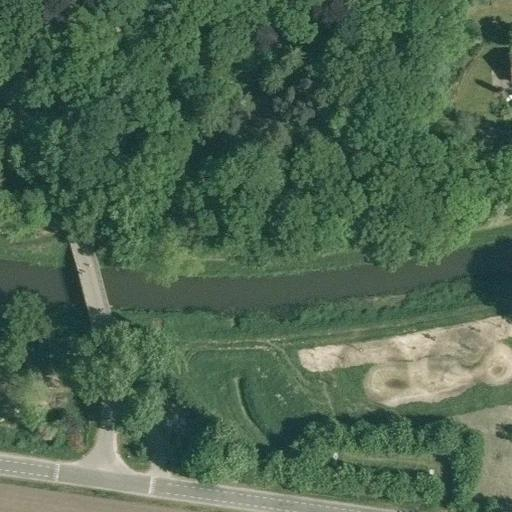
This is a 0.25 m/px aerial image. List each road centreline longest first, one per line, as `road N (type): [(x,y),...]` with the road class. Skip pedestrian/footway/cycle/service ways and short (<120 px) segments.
road 1 (unclassified): [(99,479),(108,362),(101,330),(63,201),(0,60)]
road 2 (unclassified): [(323,511),(99,479)]
